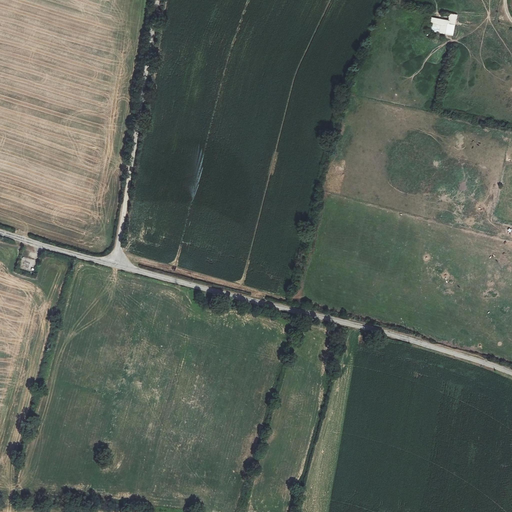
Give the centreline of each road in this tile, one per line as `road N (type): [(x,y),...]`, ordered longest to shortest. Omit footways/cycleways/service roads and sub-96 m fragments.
road 1 (unclassified): [(511,375),(0,228)]
road 2 (track): [(160,0),(116,263)]
